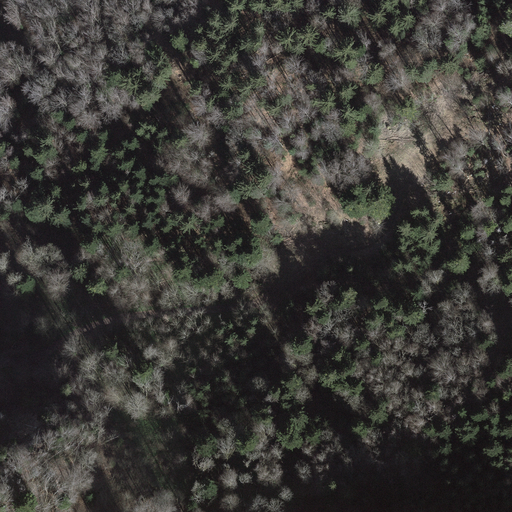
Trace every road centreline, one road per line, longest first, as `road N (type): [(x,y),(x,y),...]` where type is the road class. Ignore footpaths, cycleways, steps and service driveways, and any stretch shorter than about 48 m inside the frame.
road 1 (track): [(511,78),(462,103),(413,152),(374,238),(253,299)]
road 2 (track): [(216,304),(131,314),(42,351),(0,357)]
road 3 (track): [(280,284),(377,289),(415,275),(460,275)]
